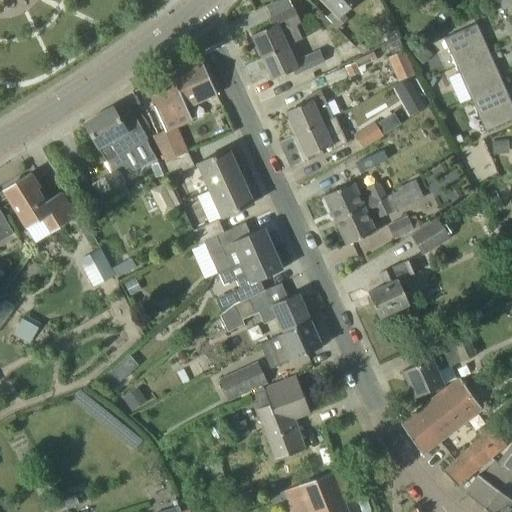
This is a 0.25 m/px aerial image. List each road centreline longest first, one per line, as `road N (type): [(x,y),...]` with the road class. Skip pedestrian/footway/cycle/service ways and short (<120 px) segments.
road 1 (residential): [(449,511),(389,432),(197,7)]
road 2 (secondary): [(0,143),(125,64),(197,7)]
